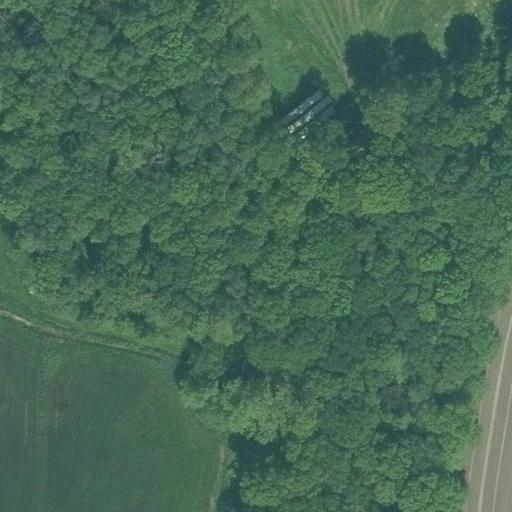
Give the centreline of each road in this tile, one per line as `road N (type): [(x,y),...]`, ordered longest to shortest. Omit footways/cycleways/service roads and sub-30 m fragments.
road 1 (track): [(250,511),(313,203),(337,150),(376,123),(511,75)]
road 2 (track): [(279,373),(24,300),(0,240)]
